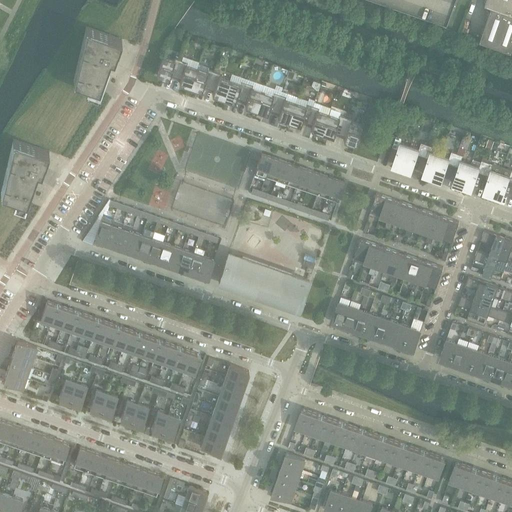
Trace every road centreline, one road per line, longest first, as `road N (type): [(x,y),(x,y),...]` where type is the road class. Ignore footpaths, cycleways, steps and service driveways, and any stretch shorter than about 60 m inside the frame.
road 1 (residential): [(54,245),(152,92),(480,207)]
road 2 (residential): [(33,278),(291,369)]
road 3 (residential): [(306,334),(54,245)]
road 4 (residential): [(0,401),(243,487)]
road 5 (residential): [(285,384),(511,464)]
road 6 (residential): [(480,207),(422,373)]
road 7 (residential): [(422,373),(306,334)]
